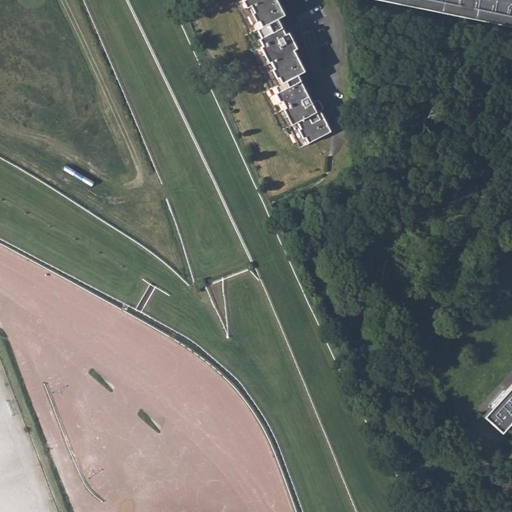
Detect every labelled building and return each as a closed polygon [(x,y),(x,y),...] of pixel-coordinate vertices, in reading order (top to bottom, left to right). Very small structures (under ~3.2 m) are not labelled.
[(241,0),(235,3),(247,33),(245,34),(253,50),(251,51),(269,89),(263,92),(282,129),(286,127),(294,143),(302,139),(305,144),(327,133),(316,111),(311,114),(307,105),(311,102),(307,96),(304,97),(292,77),(300,73),(285,42),(292,39),(288,32),(284,34),(281,35),(273,20),(276,18),(280,16),(271,0),(241,0)] [(271,0),(280,16),(283,15),(275,0),(271,0)] [(511,0),(382,0),(511,26),(511,0)] [(284,34),(276,18),(273,20),(281,35),(284,34)] [(285,42),(300,73),(303,71),(293,50),(296,48),(292,39),(285,42)] [(311,114),(316,111),(327,133),(330,131),(319,110),(322,108),(318,99),(311,102),(307,105),(311,114)] [(511,383),(483,415),(501,431),(511,419),(511,383)]
